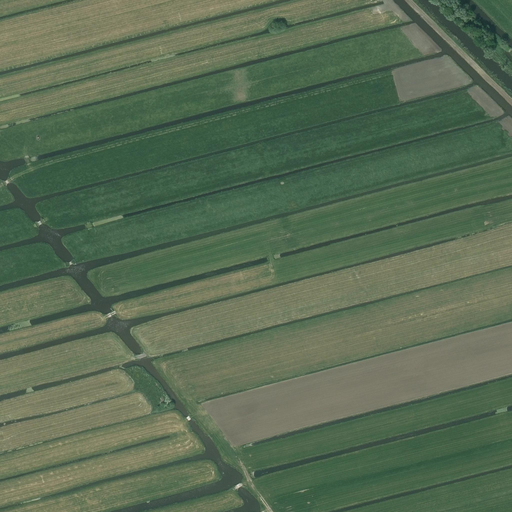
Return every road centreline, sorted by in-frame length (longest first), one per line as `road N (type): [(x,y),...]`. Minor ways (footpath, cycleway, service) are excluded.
road 1 (track): [(0,468),(136,436),(225,402)]
road 2 (track): [(271,511),(249,481),(225,402),(224,389),(251,365)]
road 3 (track): [(408,0),(511,104)]
